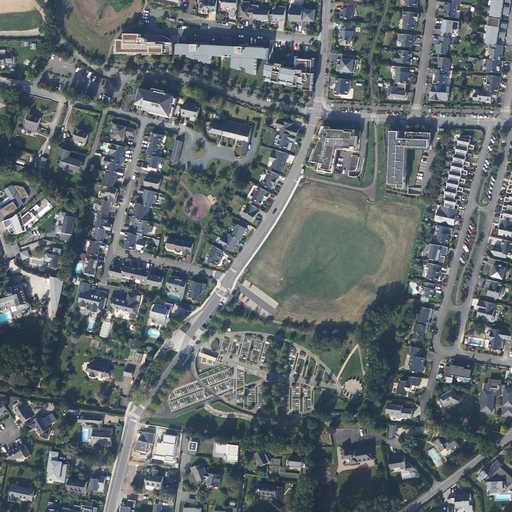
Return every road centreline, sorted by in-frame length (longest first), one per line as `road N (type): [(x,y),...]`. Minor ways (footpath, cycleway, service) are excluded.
road 1 (residential): [(0,84),(144,121),(112,250)]
road 2 (residential): [(111,511),(134,414),(228,278)]
road 3 (residential): [(316,113),(176,76),(105,72)]
road 4 (residential): [(228,278),(278,201),(316,113)]
road 5 (tertiary): [(511,435),(409,511)]
road 6 (unknown): [(438,491),(396,444),(338,438)]
road 7 (residential): [(432,0),(414,119)]
